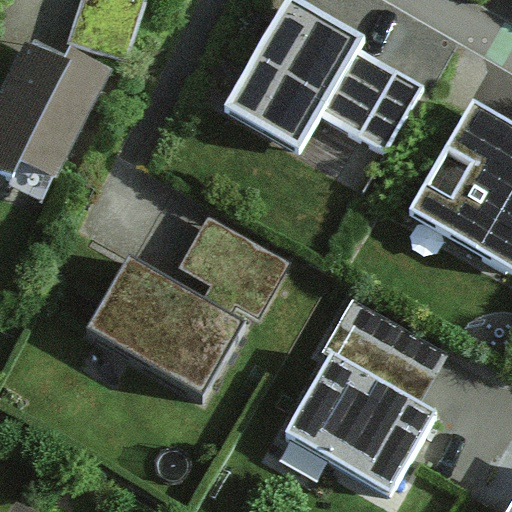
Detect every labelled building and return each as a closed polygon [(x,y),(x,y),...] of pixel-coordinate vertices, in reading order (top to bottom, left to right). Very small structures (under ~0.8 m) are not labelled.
[(135,48),(149,0),(88,0),(79,31),(135,48)] [(419,95),(265,5),(199,119),(352,208),(419,95)] [(49,191),(92,88),(12,56),(0,84),(0,183),(4,173),(49,191)] [(505,285),(511,272),(511,145),(450,113),(391,225),(505,285)] [(188,412),(233,334),(117,267),(72,346),(188,412)] [(395,503),(436,426),(316,361),(274,438),(395,503)] [(511,511),(511,480),(495,511),(511,511)]
